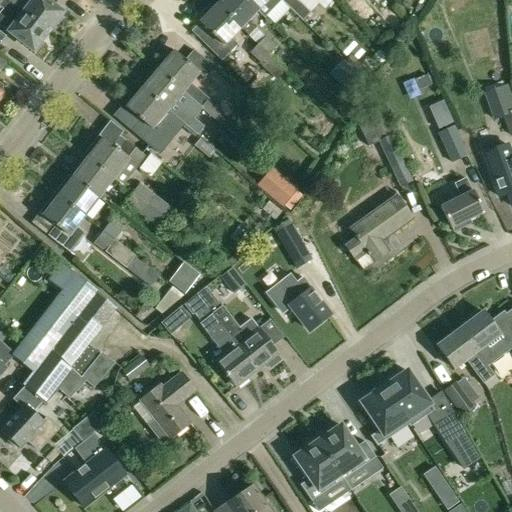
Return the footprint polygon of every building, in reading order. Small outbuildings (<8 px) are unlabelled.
[(24,0),(22,0),(16,8),(48,32),(63,13),(46,0),(32,0),(30,4),(24,0)] [(246,0),(221,0),(217,5),(241,28),(258,11),(246,0)] [(246,0),(258,11),(264,17),(281,0),(280,0),(246,0)] [(280,0),(281,0),(302,21),(310,13),(296,0),(280,0)] [(200,22),(191,33),(221,62),(237,44),(231,39),(241,28),(217,5),(200,22)] [(16,21),(8,32),(33,52),(48,32),(16,8),(10,16),(16,21)] [(266,36),(259,44),(269,55),(276,47),(266,36)] [(386,49),(392,53),(398,45),(392,41),(386,49)] [(259,44),(250,54),(276,79),(285,71),(269,56),(269,55),(259,44)] [(174,52),(158,71),(183,92),(216,120),(222,111),(190,84),(199,73),(174,52)] [(368,84),(376,76),(352,54),(345,62),(368,84)] [(143,89),(168,110),(186,125),(209,145),(216,136),(175,101),(183,92),(158,71),(143,89)] [(366,86),(352,73),(343,83),(356,96),(366,86)] [(418,90),(431,85),(427,74),(414,80),(418,90)] [(483,93),(493,121),(503,117),(509,137),(511,136),(511,108),(503,86),(483,93)] [(143,89),(127,107),(152,129),(168,110),(143,89)] [(335,100),(335,107),(339,111),(347,103),(339,95),(335,100)] [(378,113),(356,123),(362,134),(384,125),(378,113)] [(467,155),(453,126),(439,133),(453,162),(467,155)] [(412,181),(391,136),(379,142),(400,187),(412,181)] [(102,139),(87,158),(113,179),(118,183),(123,186),(145,157),(120,137),(113,147),(102,139)] [(484,155),(489,169),(496,167),(511,207),(511,206),(511,160),(511,161),(506,147),(484,155)] [(139,170),(151,178),(162,163),(151,154),(139,170)] [(87,158),(73,177),(99,198),(113,179),(87,158)] [(265,190),(285,207),(298,191),(278,175),(265,190)] [(73,177),(58,196),(84,217),(99,198),(73,177)] [(440,209),(448,225),(451,230),(451,229),(453,234),(471,225),(469,220),(483,213),(472,192),(471,192),(465,180),(455,185),(461,197),(440,209)] [(140,184),(132,194),(165,221),(173,211),(140,184)] [(132,194),(125,203),(159,229),(165,221),(132,194)] [(345,247),(356,262),(366,254),(373,264),(389,253),(381,243),(414,219),(396,195),(357,223),(364,232),(355,239),(345,247)] [(58,196),(43,215),(42,217),(55,227),(48,237),(70,255),(85,234),(76,227),(84,217),(58,196)] [(275,219),(281,212),(268,201),(262,209),(275,219)] [(260,240),(274,259),(285,252),(296,271),(312,261),(289,221),(272,231),(260,240)] [(110,222),(103,232),(114,241),(121,232),(110,222)] [(230,238),(239,246),(250,231),(240,224),(230,238)] [(182,232),(202,248),(208,240),(188,225),(182,232)] [(103,232),(96,241),(108,250),(108,249),(114,241),(103,232)] [(108,249),(130,267),(135,261),(126,254),(127,252),(114,241),(108,249)] [(243,257),(231,267),(238,277),(250,266),(243,257)] [(12,357),(2,370),(22,386),(96,294),(70,271),(62,264),(49,282),(53,285),(45,296),(53,303),(26,338),(25,337),(18,332),(3,349),(12,357)] [(199,277),(183,264),(171,279),(188,292),(199,277)] [(0,270),(0,278),(9,285),(15,277),(3,267),(0,270)] [(231,269),(220,278),(234,295),(245,286),(238,277),(231,267),(230,268),(231,269)] [(275,294),(287,309),(290,307),(310,331),(329,317),(309,292),(305,295),(294,280),(275,294)] [(8,305),(13,298),(8,293),(2,300),(8,305)] [(22,409),(2,431),(11,439),(9,441),(16,449),(19,447),(21,449),(43,424),(33,415),(42,404),(45,406),(59,390),(70,400),(85,383),(94,389),(115,364),(101,353),(100,355),(89,346),(116,309),(96,294),(22,386),(23,386),(23,387),(11,400),(22,409)] [(197,295),(190,300),(206,320),(202,323),(212,335),(222,328),(212,315),(197,295)] [(222,307),(212,315),(222,328),(232,320),(222,307)] [(191,308),(169,318),(176,333),(198,323),(191,308)] [(460,329),(487,366),(511,347),(511,311),(506,316),(503,313),(490,322),(483,312),(460,329)] [(251,319),(228,337),(256,373),(279,355),(259,330),(258,328),(251,319)] [(487,366),(460,329),(436,347),(454,371),(467,361),(483,384),(494,376),(487,366)] [(230,352),(215,363),(235,389),(256,373),(228,337),(222,342),(230,352)] [(140,357),(121,371),(128,381),(147,366),(140,357)] [(162,445),(169,439),(170,440),(191,424),(177,407),(195,393),(181,375),(163,389),(160,386),(140,402),(148,412),(140,418),(162,445)] [(386,390),(412,428),(411,429),(412,431),(431,418),(458,457),(473,447),(443,395),(429,404),(409,375),(405,378),(402,375),(387,385),(389,388),(386,390)] [(444,390),(462,415),(473,407),(455,382),(444,390)] [(386,390),(383,393),(381,389),(366,400),(368,403),(363,406),(382,433),(373,439),(380,449),(411,429),(412,428),(386,390)] [(0,413),(1,414),(9,401),(0,394),(0,413)] [(54,447),(62,457),(81,442),(82,443),(84,441),(94,433),(102,427),(91,415),(72,431),(73,432),(54,447)] [(47,419),(35,447),(50,453),(63,425),(47,419)] [(317,442),(340,476),(373,454),(362,438),(353,444),(338,422),(336,424),(334,422),(323,429),(325,431),(315,438),(317,442)] [(310,501),(343,479),(340,476),(317,442),(308,448),(305,445),(294,452),(296,456),(294,457),(309,479),(300,485),(310,501)] [(65,484),(83,508),(111,486),(99,471),(105,466),(99,457),(65,484)] [(459,500),(446,480),(434,488),(447,508),(459,500)] [(271,511),(253,485),(228,502),(233,510),(229,511),(271,511)] [(401,511),(411,504),(401,489),(390,496),(401,511)]
